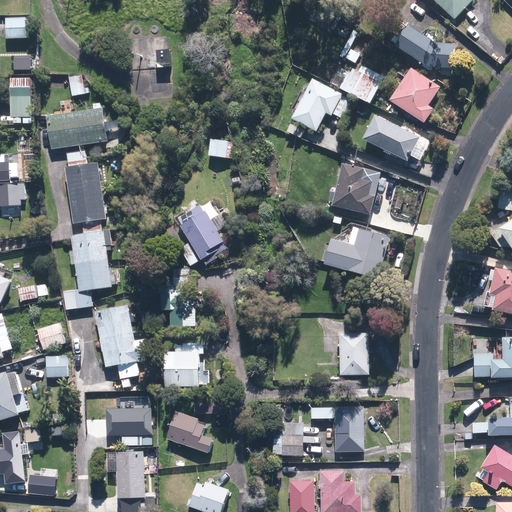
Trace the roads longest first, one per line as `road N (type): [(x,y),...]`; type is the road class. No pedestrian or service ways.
road 1 (residential): [(429,511),(427,315),(434,267),(458,184),(511,95)]
road 2 (unknown): [(0,495),(89,490),(88,321)]
road 3 (unknown): [(0,234),(65,224),(61,147),(106,134)]
